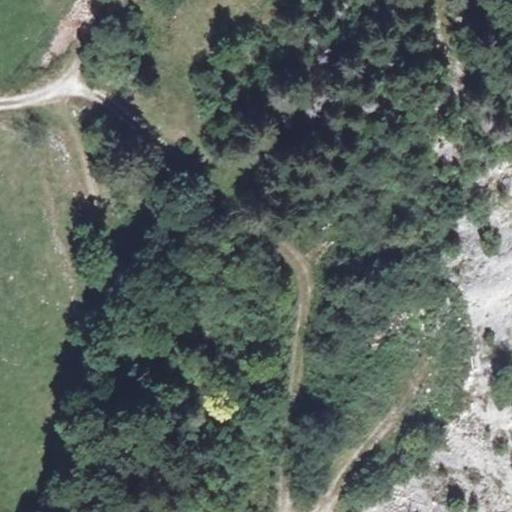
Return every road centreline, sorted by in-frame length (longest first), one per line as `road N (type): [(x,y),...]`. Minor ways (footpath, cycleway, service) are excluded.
road 1 (track): [(285,511),(312,301),(304,270),(247,238),(188,168),(96,95),(0,104)]
road 2 (track): [(413,399),(359,449),(319,511)]
